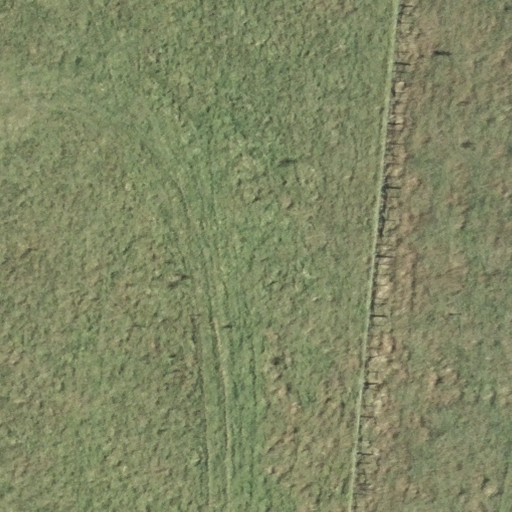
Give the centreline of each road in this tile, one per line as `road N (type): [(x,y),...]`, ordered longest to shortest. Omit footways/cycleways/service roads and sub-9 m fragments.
road 1 (track): [(0,108),(72,99),(177,142),(235,255),(267,402),(256,511)]
road 2 (track): [(431,511),(435,288),(482,0)]
